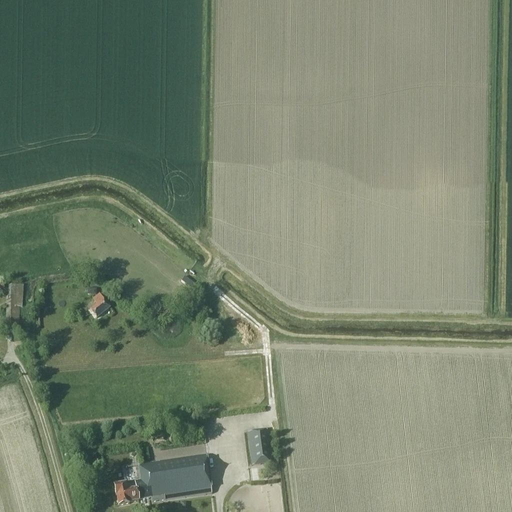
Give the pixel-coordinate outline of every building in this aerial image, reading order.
[(189,281),(184,277),(181,282),(185,285),(189,281)] [(23,286),(8,286),(8,305),(6,305),(6,330),(19,330),(20,308),(22,308),(23,286)] [(97,319),(110,308),(99,294),(92,300),(96,305),(90,311),(97,319)] [(272,463),(268,431),(247,433),(251,466),(272,463)] [(139,482),(142,500),(151,499),(152,503),(164,501),(211,494),(212,494),(206,457),(206,456),(137,466),(137,467),(139,482)] [(129,503),(142,500),(139,482),(134,483),(135,489),(128,491),(128,487),(125,488),(125,484),(113,486),(115,498),(116,498),(118,507),(129,505),(129,503)]
